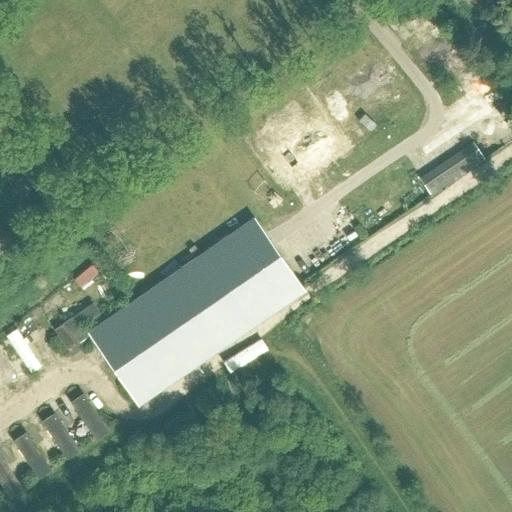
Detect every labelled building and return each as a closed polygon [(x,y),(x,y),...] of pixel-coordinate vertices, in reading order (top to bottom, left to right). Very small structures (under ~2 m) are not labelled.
[(405,18),(420,6),(415,0),(389,0),(390,0),(405,18)] [(60,9),(44,11),(47,38),(63,36),(60,9)] [(450,179),(457,171),(450,165),(443,172),(435,164),(414,185),(433,204),(454,183),(450,179)] [(139,405),(304,291),(253,217),(87,331),(139,405)] [(348,225),(338,243),(353,252),(364,234),(348,225)]
